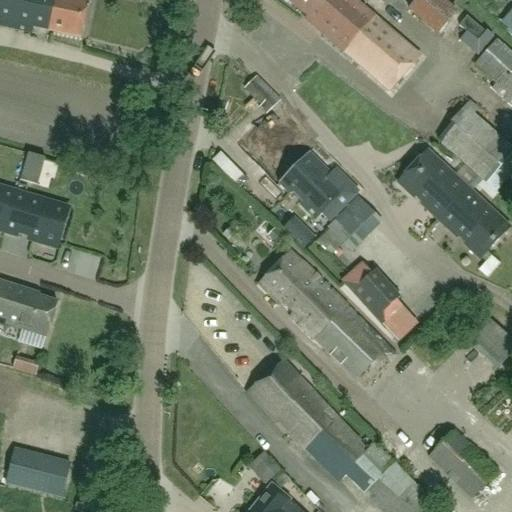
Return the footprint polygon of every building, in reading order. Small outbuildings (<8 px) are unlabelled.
[(80,38),(88,0),(0,0),(0,26),(32,34),(34,28),(80,38)] [(288,0),(317,26),(316,31),(387,97),(420,62),(351,0),(288,0)] [(444,0),(415,0),(407,10),(437,37),(458,12),(444,0)] [(477,41),(485,32),(466,17),(458,26),(477,41)] [(511,53),(496,40),(474,64),(496,84),(491,89),(509,105),(511,101),(511,53)] [(269,113),(280,101),(256,77),(244,88),(269,113)] [(435,140),(487,186),(511,155),(511,147),(475,115),(479,109),(470,102),(435,140)] [(269,114),(239,144),(256,161),(257,160),(266,169),(265,170),(281,186),(289,193),(319,163),(311,155),(269,114)] [(439,222),(469,190),(428,151),(398,184),(414,199),(419,197),(423,201),(422,206),(439,222)] [(331,175),(319,163),(289,193),(290,195),(296,192),(305,201),(300,206),(315,221),(322,215),(329,221),(360,190),(338,168),(331,175)] [(0,187),(0,231),(4,233),(16,193),(0,187)] [(469,190),(439,222),(459,241),(464,239),(469,244),(467,248),(480,260),(510,228),(469,190)] [(17,232),(28,235),(27,240),(56,248),(68,208),(16,193),(4,233),(16,236),(17,232)] [(359,198),(316,242),(331,255),(342,243),(351,252),(382,220),(359,198)] [(281,228),(291,237),(300,228),(290,218),(281,228)] [(277,245),(284,238),(275,229),(274,231),(268,236),(277,245)] [(368,384),(396,356),(303,264),(299,262),(290,253),(258,285),(289,315),(288,316),(311,338),(356,382),(361,377),(368,384)] [(341,282),(385,330),(406,311),(397,301),(401,297),(376,269),(371,273),(361,262),(341,282)] [(511,268),(500,262),(492,275),(504,282),(511,268)] [(47,336),(58,302),(29,293),(29,290),(0,281),(0,322),(4,324),(4,323),(47,336)] [(419,325),(406,311),(385,330),(398,343),(419,325)] [(511,340),(488,319),(466,343),(497,370),(511,353),(511,340)] [(367,450),(283,362),(247,393),(277,424),(283,423),(291,431),(289,434),(339,484),(346,477),(381,511),(424,511),(433,504),(374,443),(367,450)] [(498,473),(455,431),(429,457),(472,500),(498,473)] [(3,443),(0,441),(0,479),(38,488),(47,454),(15,446),(16,443),(15,443),(15,444),(4,441),(5,440),(3,440),(3,443)] [(290,481),(264,452),(248,467),(265,485),(272,480),(280,490),(290,481)] [(294,507),(271,486),(250,511),(318,511),(314,506),(319,502),(310,492),(294,507)]
